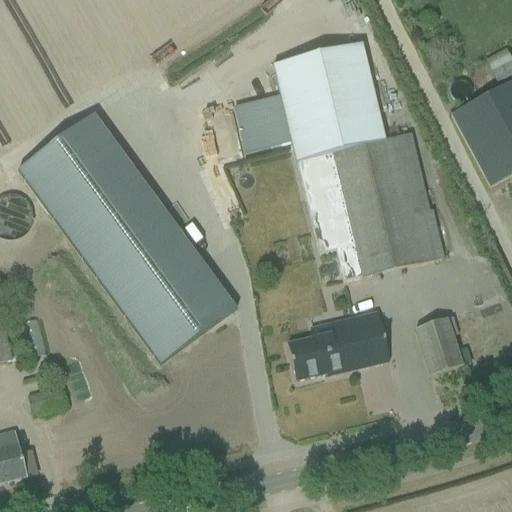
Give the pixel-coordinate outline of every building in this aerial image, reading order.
[(442,263),(410,139),(384,145),(361,49),(272,70),(317,258),(335,254),(342,285),(442,263)] [(497,78),(511,77),(511,61),(497,61),(497,78)] [(511,86),(449,119),(487,191),(511,177),(511,86)] [(93,119),(16,175),(158,370),(235,314),(93,119)] [(310,341),(285,347),(294,386),(325,379),(325,381),(387,367),(375,316),(308,332),(310,341)] [(0,319),(0,366),(11,364),(0,319)] [(414,336),(423,363),(429,382),(461,371),(454,352),(451,341),(457,339),(452,323),(446,326),(414,336)] [(62,410),(58,392),(27,399),(31,417),(62,410)] [(36,478),(31,459),(31,457),(17,460),(12,438),(0,440),(0,488),(24,482),(24,481),(36,478)]
